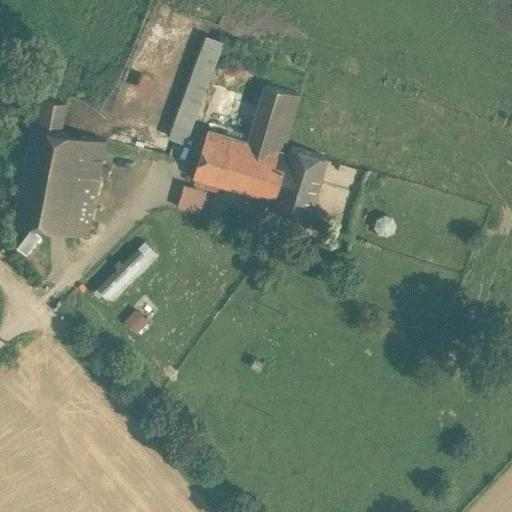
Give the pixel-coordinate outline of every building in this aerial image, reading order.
[(204,36),(171,138),(191,144),(224,42),(204,36)] [(266,83),(249,141),(208,128),(194,174),(276,198),(289,152),(283,150),(285,143),(300,93),(266,83)] [(37,96),(32,124),(61,130),(66,102),(37,96)] [(61,130),(32,124),(13,219),(88,233),(91,220),(69,216),(82,152),(103,156),(107,139),(61,130)] [(289,152),(276,198),(272,211),(308,222),(328,157),(292,145),(289,152)] [(184,183),(178,204),(202,211),(208,190),(184,183)] [(32,251),(44,230),(33,224),(21,244),(32,251)] [(97,284),(110,297),(159,250),(146,237),(97,284)] [(137,306),(124,319),(136,330),(148,317),(137,306)]
